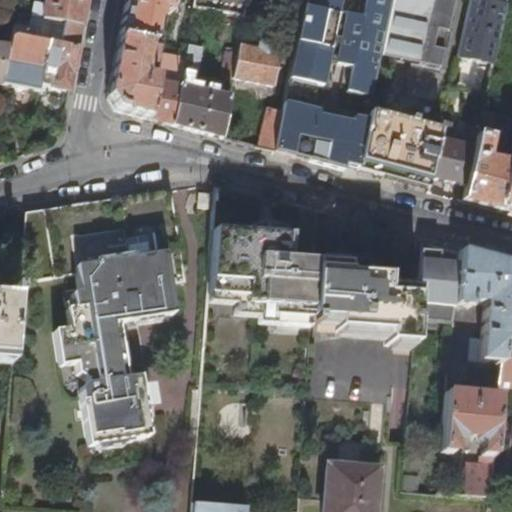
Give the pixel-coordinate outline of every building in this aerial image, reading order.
[(46,0),(43,20),(52,22),(81,27),(85,7),(86,0),(46,0)] [(161,13),(170,14),(172,0),(126,0),(122,24),(119,39),(149,44),(150,39),(154,37),(157,22),(160,20),(161,13)] [(194,0),(193,8),(244,17),(247,0),(194,0)] [(339,0),(304,0),(282,113),(274,153),(292,158),(309,163),(317,118),(318,115),(318,114),(322,90),(339,0)] [(356,97),(372,100),(381,58),(392,0),(339,0),(322,90),(356,97)] [(440,70),(444,52),(432,50),(436,32),(447,34),(454,1),(449,0),(392,0),(381,58),(440,70)] [(470,0),(457,60),(493,67),(494,66),(507,6),(484,2),(476,0),(470,0)] [(39,86),(69,91),(71,81),(81,27),(52,22),(50,35),(55,36),(61,37),(59,46),(53,45),(48,44),(39,86)] [(2,86),(38,93),(39,86),(48,44),(29,40),(30,33),(13,30),(9,48),(2,86)] [(450,35),(447,34),(436,32),(432,50),(444,52),(447,52),(450,35)] [(243,37),(240,37),(236,59),(233,75),(232,79),(272,87),(273,86),(276,69),(279,55),(275,54),(277,43),(264,41),(265,34),(260,33),(257,51),(242,48),(243,37)] [(146,60),(160,62),(163,46),(149,44),(119,39),(112,75),(107,99),(115,110),(149,119),(157,78),(149,76),(150,69),(145,68),(146,60)] [(192,74),(192,75),(196,76),(201,47),(187,45),(184,62),(182,72),(192,74)] [(0,88),(2,89),(2,86),(9,48),(0,46),(0,88)] [(222,73),(233,75),(236,59),(224,57),(222,73)] [(172,74),(158,72),(157,78),(149,119),(160,122),(173,126),(181,72),(182,72),(184,62),(174,60),(172,74)] [(281,70),(276,69),(273,86),(278,88),(281,70)] [(190,83),(192,75),(192,74),(182,72),(181,72),(173,126),(199,133),(222,139),(230,97),(229,97),(216,94),(217,88),(206,86),(205,87),(190,83)] [(356,97),(322,90),(318,114),(318,115),(317,118),(350,124),(356,97)] [(267,110),(258,149),(274,153),(282,113),(267,110)] [(483,162),(493,116),(483,113),(479,130),(465,187),(461,203),(482,208),(499,213),(509,163),(511,157),(504,156),(502,166),(483,162)] [(440,133),(368,117),(367,122),(357,170),(391,179),(428,189),(430,180),(440,133)] [(353,124),(350,124),(317,118),(309,163),(330,168),(343,172),(345,167),(353,124)] [(354,119),(353,124),(345,167),(357,170),(367,122),(354,119)] [(463,128),(442,124),(440,133),(430,180),(465,187),(479,130),(464,127),(463,128)] [(511,163),(509,163),(499,213),(511,216),(511,163)] [(63,207),(21,214),(16,285),(72,276),(75,295),(68,296),(70,310),(63,311),(67,331),(50,334),(56,368),(72,366),(74,376),(83,383),(83,387),(80,388),(78,391),(77,394),(77,396),(85,448),(147,438),(144,419),(137,377),(123,380),(113,317),(122,316),(164,309),(169,308),(164,278),(180,275),(166,192),(143,195),(103,201),(63,207)] [(260,237),(212,233),(207,298),(244,300),(243,309),(270,310),(269,320),(292,322),(291,328),(308,329),(313,267),(287,265),(289,240),(271,238),(270,245),(259,244),(260,237)] [(437,256),(419,254),(417,271),(431,272),(432,266),(436,267),(437,256)] [(470,259),(457,256),(456,268),(451,309),(467,310),(468,305),(481,306),(478,343),(469,342),(467,364),(460,363),(459,367),(470,368),(470,364),(498,366),(503,306),(507,269),(470,259)] [(417,271),(416,294),(413,322),(421,322),(423,306),(451,309),(456,268),(436,267),(432,266),(431,272),(417,271)] [(344,270),(313,267),(308,329),(313,330),(314,324),(334,325),(333,335),(385,339),(384,347),(411,349),(413,322),(416,294),(389,292),(384,291),(384,282),(344,279),(344,270)] [(511,393),(511,270),(507,269),(503,306),(498,366),(496,391),(496,392),(511,393)] [(9,299),(0,298),(0,360),(10,361),(15,292),(10,292),(9,299)] [(165,314),(164,309),(122,316),(123,321),(165,314)] [(137,377),(144,419),(151,418),(144,376),(137,377)] [(495,400),(443,397),(439,446),(437,478),(447,478),(449,456),(450,456),(451,445),(459,437),(474,439),(474,441),(479,448),(478,458),(485,458),(484,464),(490,464),(495,400)] [(463,468),(461,499),(487,501),(490,470),(463,468)] [(372,511),(375,474),(326,470),(322,511),(372,511)] [(417,480),(404,479),(402,493),(416,494),(417,480)]
